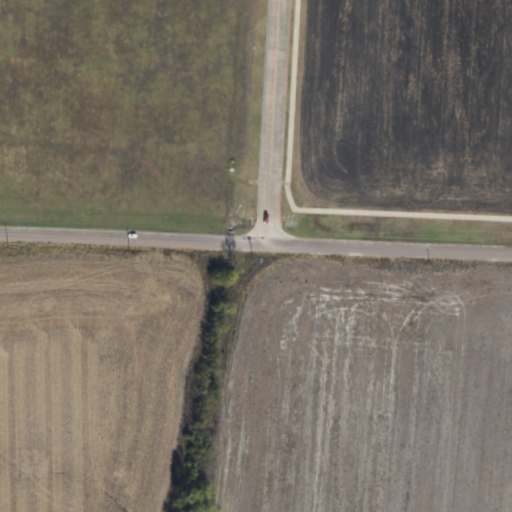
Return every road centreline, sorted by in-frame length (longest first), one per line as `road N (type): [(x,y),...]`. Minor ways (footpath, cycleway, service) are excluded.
road 1 (tertiary): [(0,234),(511,254)]
road 2 (residential): [(275,0),(264,246)]
